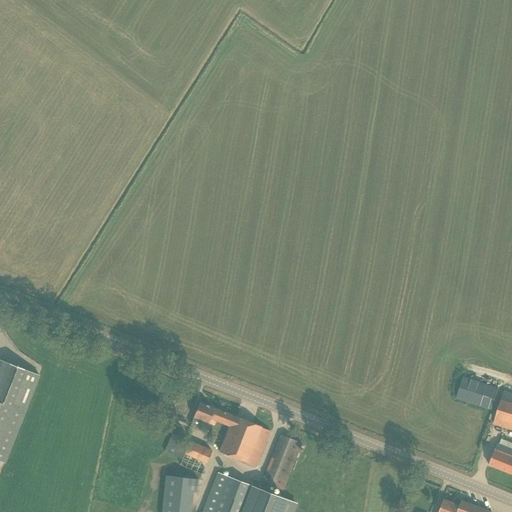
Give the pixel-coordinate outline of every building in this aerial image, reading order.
[(0,461),(4,463),(39,375),(0,359),(0,461)] [(491,411),(498,388),(463,376),(455,399),(491,411)] [(511,393),(504,391),(496,414),(493,424),(510,430),(508,437),(511,438),(511,393)] [(199,402),(193,418),(190,425),(200,429),(203,422),(212,426),(213,421),(228,427),(218,453),(255,468),(270,431),(261,428),(261,427),(233,416),(225,413),(225,412),(223,412),(214,409),(214,408),(199,402)] [(211,451),(171,433),(160,456),(201,474),(211,451)] [(280,435),(277,444),(262,482),(282,490),(301,443),(280,435)] [(489,465),(507,472),(511,474),(511,449),(497,444),(489,465)] [(293,511),(297,503),(253,487),(217,473),(201,511),(293,511)] [(165,475),(161,511),(187,511),(188,511),(189,501),(190,491),(192,491),(196,492),(197,480),(165,475)] [(444,500),(438,511),(491,511),(492,511),(461,500),(459,506),(444,500)]
